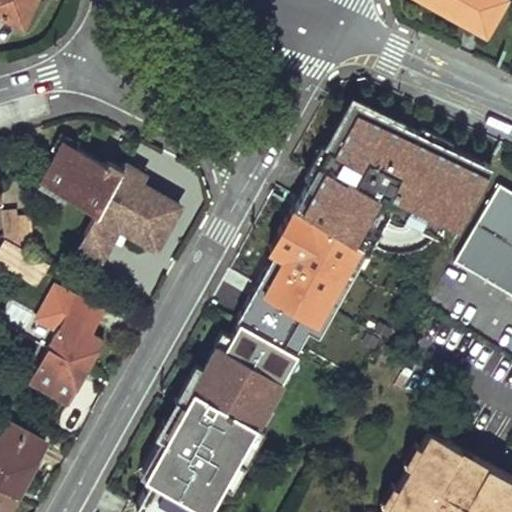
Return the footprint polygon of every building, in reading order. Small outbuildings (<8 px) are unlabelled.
[(30,0),(0,0),(0,12),(20,22),(30,0)] [(502,0),(423,0),(484,33),(502,0)] [(443,233),(487,159),(352,97),(292,203),(366,245),(389,203),(417,217),(415,219),(443,233)] [(104,162),(61,139),(39,179),(96,210),(120,165),(107,158),(104,162)] [(142,173),(125,164),(78,249),(98,260),(117,224),(155,244),(177,202),(138,181),(142,173)] [(511,190),(498,182),(452,259),(511,294),(511,190)] [(321,324),(366,245),(292,203),(268,246),(274,249),(236,316),(285,343),(302,313),(321,324)] [(17,214),(16,208),(1,209),(3,239),(34,255),(30,213),(17,214)] [(34,255),(3,239),(0,244),(0,266),(37,286),(49,264),(34,255)] [(58,327),(47,346),(86,368),(102,338),(84,328),(96,305),(57,284),(39,317),(58,327)] [(285,343),(236,316),(222,342),(215,339),(176,410),(167,405),(153,431),(162,436),(148,460),(155,464),(134,502),(151,511),(193,511),(199,503),(205,506),(226,469),(221,466),(229,451),(234,454),(278,374),(272,371),(287,344),(285,343)] [(67,401),(86,368),(47,346),(29,379),(67,401)] [(7,421),(0,433),(0,485),(16,494),(45,442),(7,421)] [(422,427),(374,511),(492,511),(511,477),(422,427)] [(0,511),(5,511),(14,496),(0,488),(0,511)]
